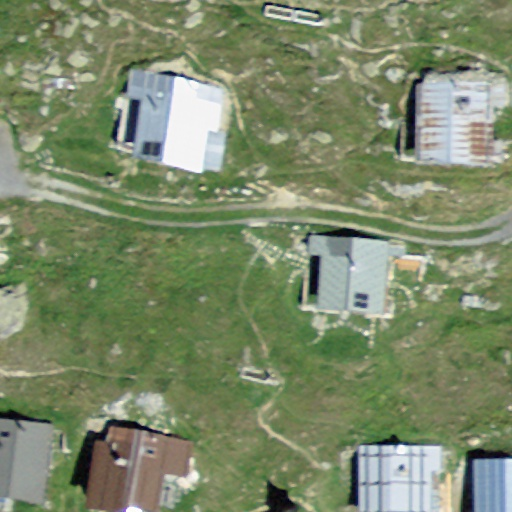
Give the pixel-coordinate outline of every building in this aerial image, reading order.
[(495,88),(408,75),(393,170),(481,183),(495,88)] [(224,103),(129,85),(112,172),(208,190),(224,103)] [(310,239),(299,317),(378,329),(389,250),(310,239)] [(0,425),(0,509),(14,511),(31,511),(46,434),(0,425)] [(104,438),(87,511),(178,511),(190,457),(104,438)] [(433,511),(436,464),(358,461),(356,511),(433,511)] [(511,511),(511,475),(463,474),(462,511),(511,511)]
